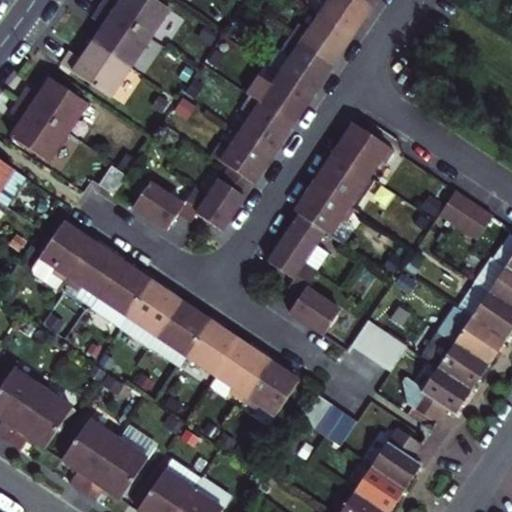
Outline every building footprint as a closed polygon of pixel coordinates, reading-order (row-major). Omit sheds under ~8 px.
[(116,0),(103,0),(99,7),(149,40),(169,10),(154,0),(121,0),(120,3),(116,0)] [(329,0),(330,0),(319,16),(352,39),(372,9),(358,0),(329,0)] [(377,0),(358,0),(372,9),(377,0)] [(129,70),(149,40),(99,7),(91,19),(104,27),(92,44),(129,70)] [(289,39),(332,68),(342,53),(352,39),(319,16),(309,32),(298,25),(289,39)] [(291,59),(280,75),(313,97),(332,68),(289,39),(280,53),(291,59)] [(109,99),(129,70),(92,44),(80,62),(68,53),(60,66),(109,99)] [(259,84),(250,98),(293,127),(313,97),(280,75),(269,92),(259,84)] [(17,101),(67,135),(87,105),(50,81),(39,97),(25,89),(17,101)] [(293,127),(250,98),(241,112),(251,120),(241,135),(273,157),(280,146),(293,127)] [(67,135),(17,101),(9,114),(22,122),(11,139),(47,164),(67,135)] [(353,125),(332,154),(368,178),(379,161),(384,165),(393,151),(353,125)] [(273,157),(241,135),(230,150),(220,144),(211,157),(228,168),(254,186),(273,157)] [(368,178),(332,154),(313,184),(353,211),(361,199),(356,195),(368,178)] [(0,190),(13,170),(0,161),(0,190)] [(99,187),(114,197),(127,178),(112,168),(99,187)] [(254,186),(228,168),(207,199),(196,216),(222,233),(254,186)] [(149,184),(133,209),(167,232),(178,215),(191,224),(196,216),(207,199),(194,189),(183,206),(149,184)] [(353,211),(313,184),(293,213),(298,216),(323,233),(328,237),(339,220),(345,223),(353,211)] [(451,224),(467,200),(454,191),(438,215),(451,224)] [(464,233),(479,209),(467,200),(451,224),(464,233)] [(464,233),(476,242),(493,218),(479,209),(464,233)] [(291,279),(302,264),(323,233),(298,216),(267,263),(291,279)] [(92,243),(63,224),(33,270),(34,276),(59,293),(92,243)] [(491,258),(505,268),(511,272),(511,235),(508,233),(491,258)] [(92,243),(59,293),(89,311),(121,263),(92,243)] [(138,273),(121,263),(89,311),(119,331),(155,278),(141,268),(138,273)] [(288,313),(321,335),(337,311),(304,288),(315,272),(302,264),(291,279),(286,288),(298,297),(288,313)] [(511,272),(505,268),(489,293),(511,308),(511,272)] [(168,287),(155,278),(119,331),(148,351),(181,302),(165,292),(168,287)] [(511,331),(511,308),(489,293),(472,318),(506,341),(511,331)] [(198,314),(181,302),(148,351),(178,371),(187,358),(214,317),(201,309),(198,314)] [(489,366),(506,341),(472,318),(455,307),(439,332),(455,343),(489,366)] [(227,326),(214,317),(187,358),(216,378),(240,342),(223,331),(227,326)] [(381,330),(368,321),(351,346),(364,354),(381,330)] [(364,354),(376,362),(393,338),(381,330),(364,354)] [(439,332),(438,331),(421,356),(439,368),(472,391),(489,366),(455,343),(439,332)] [(390,372),(407,347),(393,338),(376,362),(390,372)] [(242,403),(269,362),(240,342),(216,378),(232,388),(229,394),(242,403)] [(269,362),(242,403),(255,412),(259,407),(275,417),(298,381),(269,362)] [(472,391),(439,368),(424,390),(404,377),(402,380),(408,405),(412,408),(436,424),(445,410),(455,417),(472,391)] [(0,436),(7,442),(42,390),(13,370),(0,389),(0,419),(2,421),(0,423),(0,436)] [(124,384),(108,373),(101,383),(118,394),(124,384)] [(72,409),(42,390),(7,442),(21,451),(29,439),(45,450),(72,409)] [(313,429),(330,404),(317,395),(300,420),(313,429)] [(326,437),(343,412),(330,404),(313,429),(326,437)] [(326,437),(340,447),(357,422),(343,412),(326,437)] [(183,424),(171,416),(164,427),(176,434),(183,424)] [(82,492),(117,440),(89,421),(62,461),(78,471),(70,484),(82,492)] [(195,432),(183,424),(176,434),(188,442),(195,432)] [(371,468),(405,491),(422,465),(413,459),(422,445),(397,429),(371,468)] [(148,461),(117,440),(82,492),(96,502),(105,490),(121,501),(148,461)] [(177,511),(200,479),(171,459),(136,511),(137,511),(177,511)] [(371,468),(354,493),(382,511),(390,511),(405,491),(371,468)] [(202,476),(200,479),(177,511),(220,511),(231,496),(202,476)] [(382,511),(354,493),(341,511),(382,511)]
